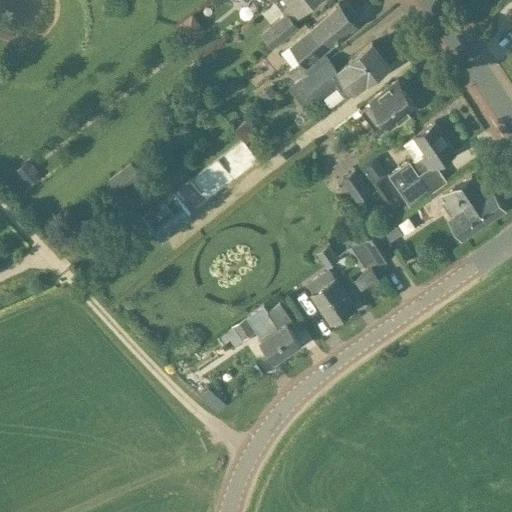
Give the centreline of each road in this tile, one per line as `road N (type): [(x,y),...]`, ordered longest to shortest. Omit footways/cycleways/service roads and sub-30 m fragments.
road 1 (tertiary): [(231,511),(252,449),(274,416),(511,244)]
road 2 (track): [(252,449),(214,429),(58,268),(27,265),(0,278)]
road 3 (secondary): [(511,120),(436,0)]
